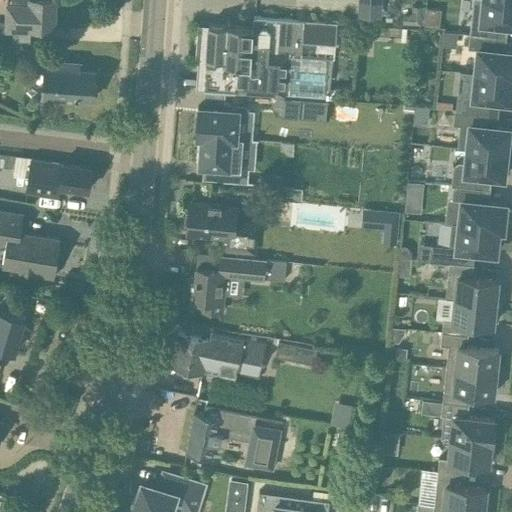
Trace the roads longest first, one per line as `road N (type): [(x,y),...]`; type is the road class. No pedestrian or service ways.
road 1 (tertiary): [(70,511),(110,398),(143,155)]
road 2 (tertiary): [(143,155),(153,0)]
road 3 (residential): [(143,155),(0,137)]
